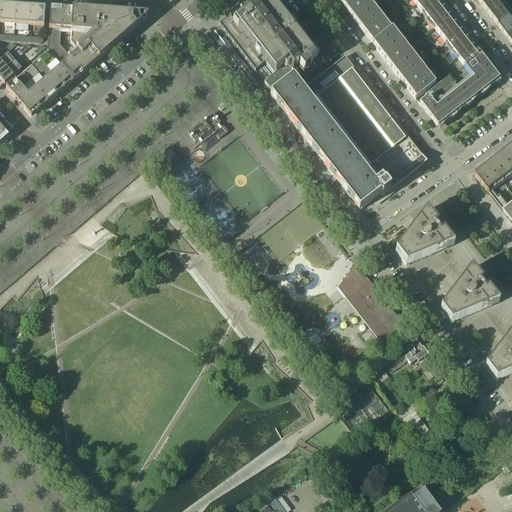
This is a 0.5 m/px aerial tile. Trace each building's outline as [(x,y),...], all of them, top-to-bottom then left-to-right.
[(293,24),(285,13),(280,7),(274,0),(249,0),(247,2),(248,4),(243,8),(287,66),(292,73),(298,69),(306,79),(322,67),(309,50),(291,27),(293,25),(293,24)] [(390,31),(370,6),(365,0),(336,0),(372,45),(390,31)] [(480,54),(456,24),(438,0),(410,0),(465,69),(464,70),(466,72),(452,83),(448,78),(417,103),(418,104),(437,129),(475,99),(477,98),(479,97),(481,96),(483,95),(485,94),(486,92),(488,90),(489,89),(491,87),(498,81),(480,58),(478,60),(476,58),(480,54)] [(502,2),(500,0),(477,0),(476,0),(487,14),(502,2)] [(511,15),(502,2),(487,14),(497,27),(511,15)] [(15,7),(0,5),(0,23),(13,25),(15,7)] [(426,164),(344,58),(304,90),(286,67),(287,66),(243,8),(242,6),(230,15),(219,24),(224,31),(239,49),(237,51),(245,62),(246,61),(255,73),(256,72),(266,64),(270,69),(272,67),(277,74),(265,84),(263,85),(272,96),(269,98),(358,213),(362,212),(361,211),(370,204),(371,206),(390,191),(391,192),(392,190),(393,189),(406,179),(407,178),(408,178),(409,178),(410,177),(412,177),(412,174),(426,164)] [(30,8),(15,7),(13,25),(28,26),(30,8)] [(45,9),(30,8),(28,26),(43,27),(45,9)] [(400,15),(395,8),(390,12),(395,18),(400,15)] [(50,10),(47,51),(48,52),(74,82),(147,19),(147,18),(147,17),(50,10)] [(511,36),(511,15),(497,27),(507,40),(511,36)] [(435,86),(410,55),(391,30),(390,31),(372,45),(415,101),(435,86)] [(42,43),(42,39),(0,35),(0,42),(40,45),(42,43)] [(227,38),(219,44),(241,73),(248,67),(233,48),(234,47),(227,38)] [(425,47),(420,40),(415,44),(420,50),(425,47)] [(7,55),(16,47),(9,46),(4,51),(7,55)] [(31,48),(24,47),(19,52),(22,56),(31,48)] [(33,53),(36,57),(45,49),(39,49),(33,53)] [(74,82),(48,52),(48,53),(40,60),(65,89),(74,82)] [(7,54),(0,60),(0,74),(14,62),(7,54)] [(65,89),(40,60),(31,67),(57,97),(65,89)] [(14,62),(0,74),(0,80),(4,85),(21,70),(14,62)] [(277,74),(272,67),(270,69),(266,64),(256,72),(265,84),(277,74)] [(57,97),(31,67),(22,74),(48,104),(57,97)] [(48,104),(22,74),(14,82),(27,97),(39,111),(44,107),(48,104)] [(27,97),(14,82),(5,89),(18,104),(27,97)] [(39,111),(27,97),(18,104),(31,119),(39,111)] [(226,108),(223,104),(218,109),(221,112),(226,108)] [(221,129),(213,135),(217,139),(224,133),(221,129)] [(511,144),(501,153),(511,167),(511,144)] [(138,153),(99,186),(106,194),(113,187),(115,189),(131,176),(128,172),(143,159),(138,153)] [(511,203),(504,210),(490,193),(511,176),(511,167),(501,153),(472,176),(488,195),(501,212),(511,225),(511,203)] [(43,179),(50,174),(48,170),(40,175),(43,179)] [(50,205),(56,212),(72,200),(65,192),(50,205)] [(453,247),(443,233),(439,235),(438,234),(434,228),(437,226),(426,212),(395,253),(405,267),(439,253),(453,247)] [(25,252),(28,257),(45,247),(42,241),(35,246),(25,252)] [(471,269),(462,282),(440,311),(450,325),(498,304),(487,290),(484,293),(483,291),(480,287),(479,285),(482,283),(471,269)] [(401,326),(357,270),(344,286),(342,284),(338,289),(345,298),(349,295),(368,319),(367,320),(373,331),(369,334),(375,342),(401,326)] [(511,332),(507,339),(486,366),(484,368),(495,382),(511,375),(511,332)] [(404,358),(410,367),(416,362),(418,364),(428,357),(422,349),(421,350),(418,346),(412,350),(410,348),(405,351),(408,356),(404,358)] [(437,376),(431,368),(423,374),(429,382),(437,376)] [(369,388),(336,412),(356,437),(387,414),(369,388)] [(394,418),(393,420),(397,425),(401,422),(408,432),(412,429),(419,439),(421,438),(427,433),(428,432),(414,413),(430,401),(432,404),(437,400),(431,392),(394,418)] [(462,401),(456,393),(444,402),(450,410),(457,405),(459,407),(451,413),(466,433),(472,428),(477,434),(484,429),(462,401)] [(436,431),(430,435),(442,452),(449,447),(436,431)] [(442,452),(430,435),(429,436),(423,441),(435,457),(442,452)] [(495,451),(483,435),(476,440),(488,456),(495,451)] [(459,437),(453,447),(458,451),(459,450),(462,452),(464,448),(467,450),(468,448),(465,446),(468,443),(464,441),(459,437)] [(506,478),(507,479),(511,475),(511,471),(511,472),(507,466),(499,471),(504,478),(505,477),(506,478)] [(324,483),(323,481),(329,477),(324,469),(315,475),(322,484),(324,483)] [(0,488),(20,511),(27,505),(0,473),(0,488)] [(444,511),(442,508),(443,508),(431,492),(428,488),(412,500),(410,497),(388,511),(444,511)] [(283,511),(276,502),(262,511),(283,511)]
